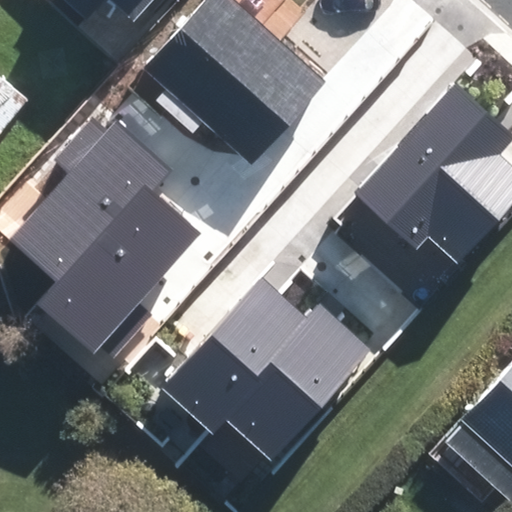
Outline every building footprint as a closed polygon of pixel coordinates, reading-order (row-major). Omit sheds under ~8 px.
[(63,0),(88,21),(106,0),(110,0),(137,23),(156,0),(63,0)] [(329,76),(244,0),(202,0),(147,61),(171,84),(161,95),(197,127),(207,115),(254,158),(329,76)] [(0,134),(32,97),(0,70),(0,134)] [(459,75),(354,191),(412,244),(422,233),(456,264),(511,202),(511,148),(499,137),(511,123),(459,75)] [(113,118),(11,230),(52,267),(37,284),(101,342),(206,227),(157,183),(170,169),(113,118)] [(221,416),(267,458),(372,343),(317,293),(306,305),(264,267),(157,384),(208,430),(221,416)] [(511,352),(461,410),(511,455),(511,352)]
